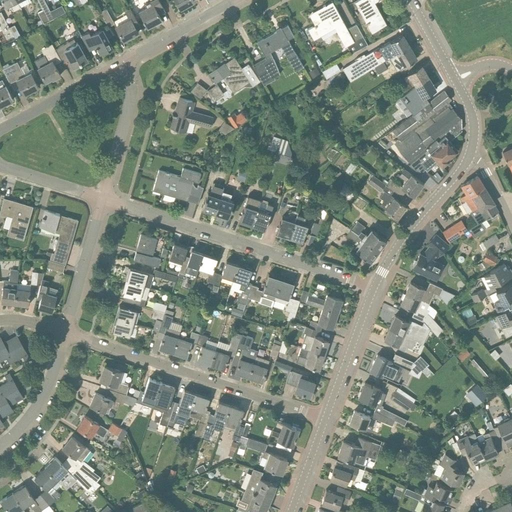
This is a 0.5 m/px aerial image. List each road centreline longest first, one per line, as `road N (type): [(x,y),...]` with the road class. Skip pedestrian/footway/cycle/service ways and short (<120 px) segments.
road 1 (residential): [(373,289),(102,200)]
road 2 (residential): [(325,418),(64,333)]
road 3 (tertiary): [(373,289),(469,158)]
road 4 (residential): [(118,65),(129,102),(102,200)]
road 5 (residential): [(102,200),(64,333)]
road 6 (tertiary): [(325,418),(373,289)]
road 7 (residential): [(0,130),(118,65)]
road 8 (residential): [(236,0),(118,65)]
road 9 (residential): [(64,333),(49,384),(0,447)]
